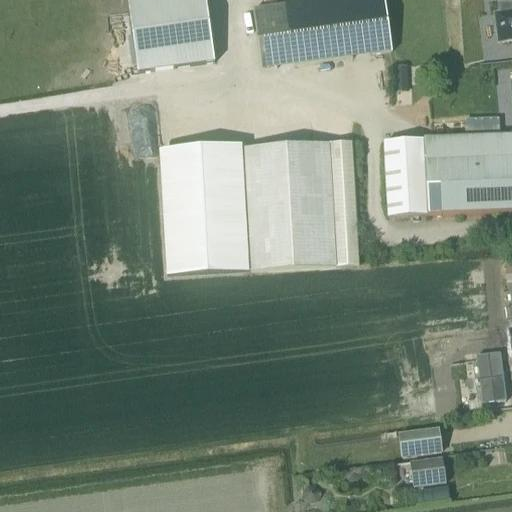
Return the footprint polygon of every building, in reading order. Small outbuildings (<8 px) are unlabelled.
[(137,76),(214,65),(206,9),(205,0),(126,0),(129,18),(137,76)] [(260,72),(292,68),(391,54),(383,0),(342,0),(284,8),(252,12),(260,72)] [(499,15),(494,16),(498,45),(511,42),(511,83),(510,84),(511,100),(511,3),(498,6),(499,15)] [(407,95),(407,84),(407,69),(393,69),(394,95),(407,95)] [(423,143),(384,145),(388,219),(427,217),(427,218),(511,214),(511,138),(423,142),(423,143)] [(244,150),(240,150),(246,272),(336,267),(329,146),(244,150)] [(240,150),(160,155),(166,276),(246,272),(240,150)] [(511,308),(511,263),(503,264),(506,288),(508,288),(511,309),(511,308)] [(498,351),(475,354),(480,402),(504,399),(498,351)] [(442,456),(439,433),(438,431),(397,437),(400,462),(442,456)] [(409,465),(413,491),(446,486),(442,460),(409,465)]
